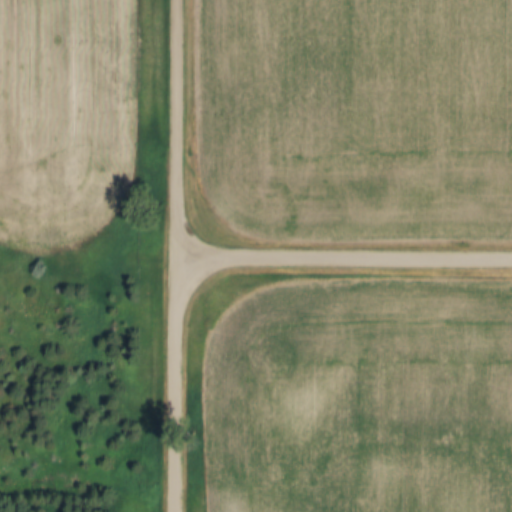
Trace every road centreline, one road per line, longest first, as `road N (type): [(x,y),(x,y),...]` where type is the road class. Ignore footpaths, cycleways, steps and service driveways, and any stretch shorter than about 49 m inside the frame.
road 1 (residential): [(180,511),(180,0)]
road 2 (residential): [(511,260),(178,262)]
